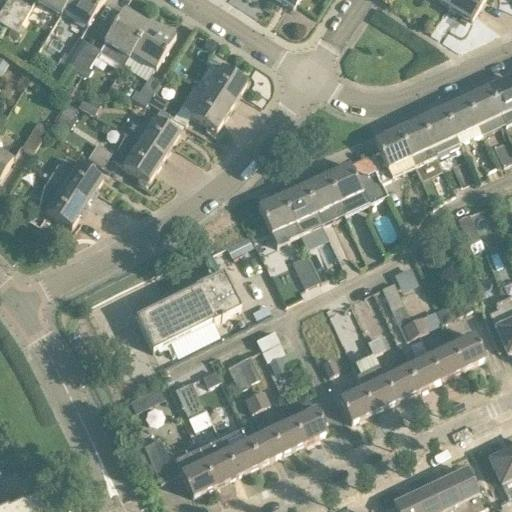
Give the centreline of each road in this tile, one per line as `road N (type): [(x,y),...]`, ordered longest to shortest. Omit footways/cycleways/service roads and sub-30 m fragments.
road 1 (residential): [(16,302),(231,184),(309,73)]
road 2 (residential): [(511,406),(277,511)]
road 3 (residential): [(126,511),(16,302)]
road 4 (residential): [(309,73),(357,99),(399,94),(511,38)]
road 5 (residential): [(183,0),(309,73)]
